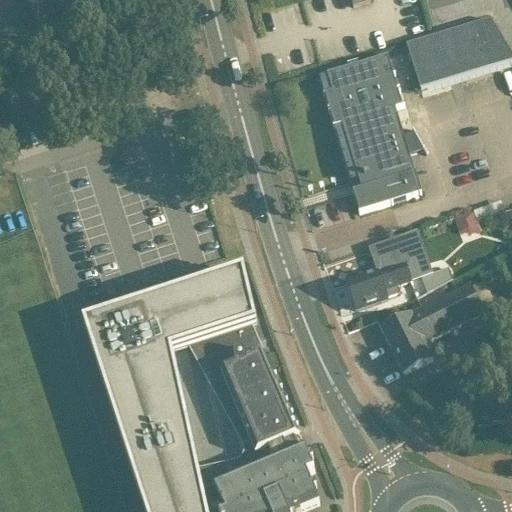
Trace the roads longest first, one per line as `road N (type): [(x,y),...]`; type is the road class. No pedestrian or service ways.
road 1 (secondary): [(344,409),(283,261),(210,0)]
road 2 (residential): [(138,511),(79,326)]
